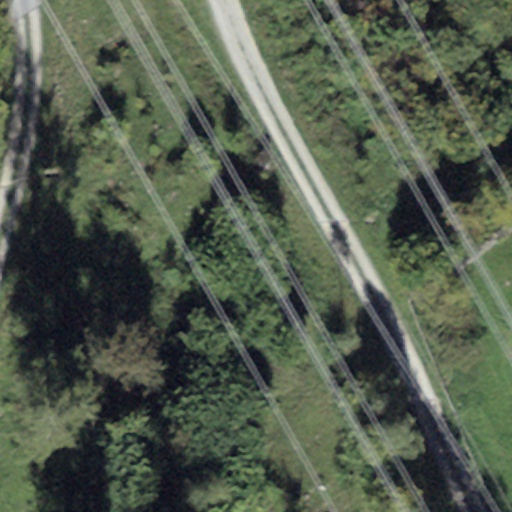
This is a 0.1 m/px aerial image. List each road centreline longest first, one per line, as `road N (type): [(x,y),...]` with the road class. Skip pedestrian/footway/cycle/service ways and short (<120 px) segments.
road 1 (track): [(247,0),(358,261),(480,511)]
road 2 (track): [(0,257),(34,49),(15,0)]
